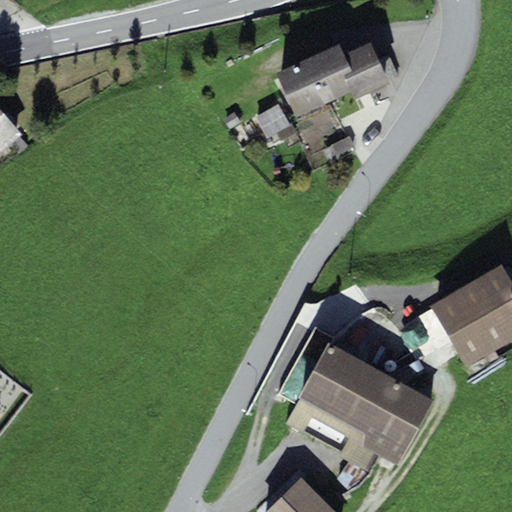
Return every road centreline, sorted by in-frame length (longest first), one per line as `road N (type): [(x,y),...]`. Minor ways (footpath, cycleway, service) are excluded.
road 1 (unclassified): [(179,511),(329,235),(406,142),(453,58),(459,0)]
road 2 (primary): [(0,52),(238,0)]
